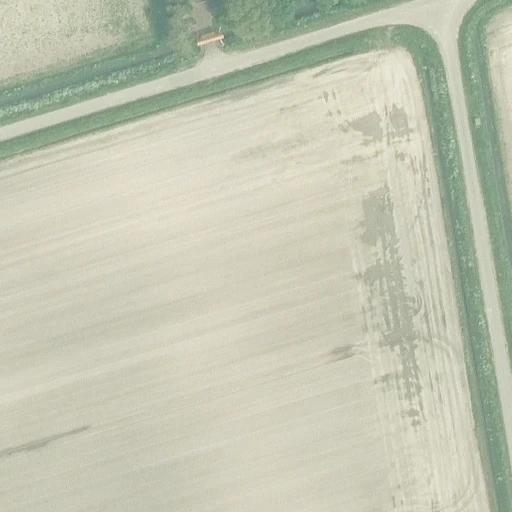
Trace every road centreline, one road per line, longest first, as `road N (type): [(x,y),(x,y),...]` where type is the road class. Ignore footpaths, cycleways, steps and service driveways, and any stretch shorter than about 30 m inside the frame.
road 1 (unclassified): [(0,134),(442,5)]
road 2 (unclassified): [(511,437),(442,5)]
